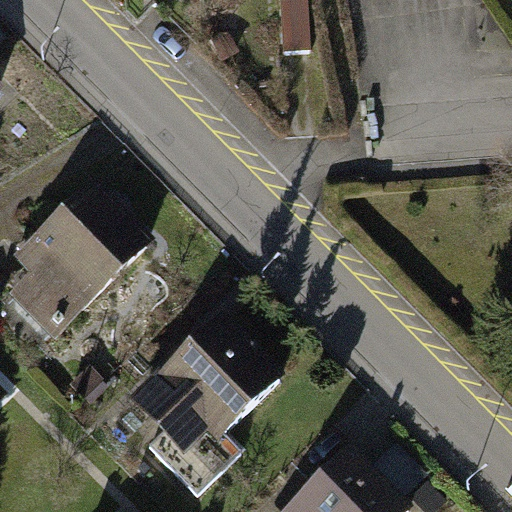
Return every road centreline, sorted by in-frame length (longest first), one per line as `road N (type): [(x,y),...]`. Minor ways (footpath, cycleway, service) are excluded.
road 1 (residential): [(258,198),(511,455)]
road 2 (residential): [(60,0),(258,198)]
road 3 (residential): [(511,135),(309,157),(258,198)]
